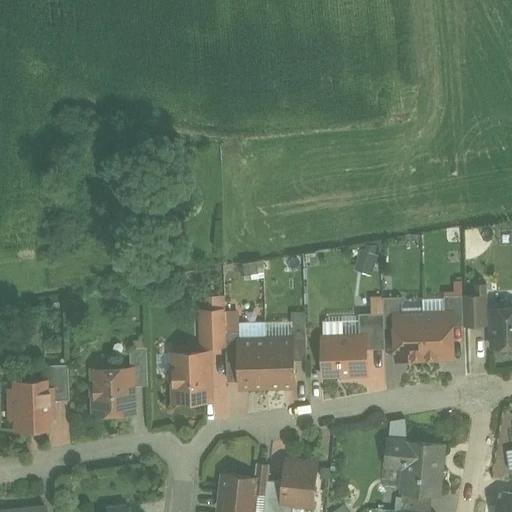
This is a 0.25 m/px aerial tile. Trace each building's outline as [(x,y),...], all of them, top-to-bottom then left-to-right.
[(378,256),(360,250),(354,268),(372,274),(378,256)] [(487,283),(475,283),(475,293),(463,294),(464,324),(488,324),(487,283)] [(463,294),(444,295),(445,312),(452,312),(452,325),(464,324),(463,294)] [(402,296),(384,296),(384,306),(384,312),(385,327),(396,327),(396,313),(403,313),(402,296)] [(511,306),(491,307),(493,347),(511,346),(511,306)] [(225,308),(201,309),(203,345),(227,344),(226,336),(226,331),(225,308)] [(378,312),(359,312),(360,335),(367,335),(367,348),(385,348),(385,327),(384,312),(378,312)] [(445,312),(424,313),(425,358),(453,357),(452,325),(452,312),(445,312)] [(403,313),(396,313),(396,327),(397,358),(425,358),(424,313),(403,313)] [(306,329),(292,329),(293,337),(294,337),(295,359),(307,359),(306,329)] [(241,339),(240,331),(226,331),(226,336),(227,344),(227,361),(239,360),(239,339),(241,339)] [(360,335),(322,336),(323,374),(368,373),(367,348),(367,335),(360,335)] [(293,337),(267,338),(268,386),(296,385),(295,359),(294,337),(293,337)] [(241,339),(239,339),(239,360),(240,386),(268,386),(267,338),(241,339)] [(148,385),(147,347),(130,347),(131,368),(132,368),(133,385),(148,385)] [(210,351),(173,352),(174,367),(170,371),(170,379),(174,383),(175,399),(179,403),(194,403),(198,399),(211,398),(210,351)] [(69,364),(45,364),(46,380),(52,379),(53,400),(70,400),(69,364)] [(103,374),(97,380),(95,380),(91,384),(91,394),(95,398),(96,417),(114,416),(118,412),(133,411),(133,385),(132,368),(131,368),(103,369),(103,374)] [(46,380),(14,381),(15,392),(9,392),(10,414),(16,414),(16,429),(48,427),(48,413),(53,412),(53,400),(52,379),(46,380)] [(444,443),(388,438),(386,464),(405,466),(403,491),(433,494),(439,495),(444,443)] [(317,464),(286,460),(284,481),(282,501),(292,502),(299,503),(299,499),(313,501),(317,464)] [(270,465),(257,464),(255,476),(257,477),(255,492),(266,493),(268,480),(270,465)] [(255,476),(224,473),(220,509),(229,510),(230,511),(242,511),(244,511),(248,511),(252,511),(255,492),(257,477),(255,476)] [(284,481),(268,480),(266,493),(264,511),(290,511),(292,502),(282,501),(284,481)] [(501,511),(511,511),(511,490),(506,490),(501,511)] [(431,511),(433,494),(403,491),(401,510),(426,511),(431,511)] [(126,511),(125,503),(105,506),(105,511),(126,511)]
